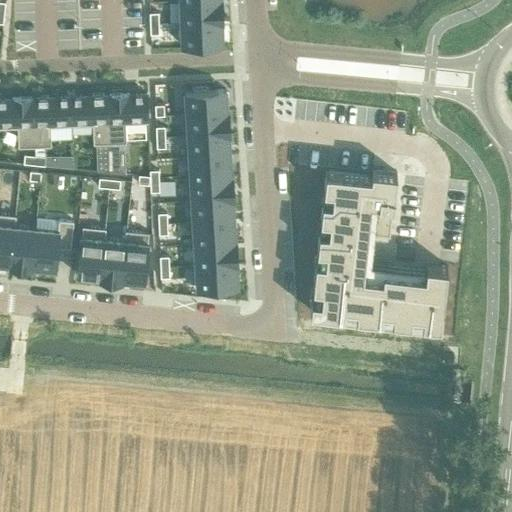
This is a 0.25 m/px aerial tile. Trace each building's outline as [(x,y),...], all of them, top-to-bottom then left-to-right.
[(221,0),(186,0),(180,0),(181,22),(222,20),(221,0)] [(158,12),(149,12),(149,23),(158,23),(158,12)] [(222,20),(181,22),(182,44),(221,43),(221,21),(222,21),(222,20)] [(158,23),(149,23),(150,34),(159,33),(158,23)] [(192,91),(185,91),(186,114),(227,111),(227,110),(226,110),(225,89),(207,90),(207,86),(192,87),(192,91)] [(92,95),(70,95),(71,125),(92,124),(93,144),(109,143),(107,94),(103,94),(103,93),(92,93),(92,95)] [(109,94),(107,94),(109,143),(126,142),(125,123),(147,122),(146,93),(128,93),(109,94)] [(36,96),(32,97),(34,146),(51,145),(50,126),(71,125),(70,95),(48,96),(48,95),(36,95),(36,96)] [(11,98),(0,98),(0,127),(17,127),(18,147),(34,146),(32,97),(11,97),(11,98)] [(163,104),(154,105),(155,116),(164,115),(163,104)] [(227,111),(186,114),(188,135),(229,133),(227,111)] [(164,126),(155,126),(156,137),(165,137),(164,126)] [(229,133),(188,135),(189,157),(229,154),(227,134),(229,134),(229,133)] [(165,137),(156,137),(156,148),(165,147),(165,137)] [(23,163),(34,164),(35,155),(24,154),(23,163)] [(229,154),(189,157),(190,178),(231,176),(231,175),(230,175),(229,154)] [(35,155),(34,164),(44,165),(44,164),(56,165),(56,155),(35,155)] [(110,160),(98,161),(98,170),(99,170),(109,171),(110,162),(110,161),(110,160)] [(110,162),(109,171),(124,173),(123,160),(110,161),(110,162)] [(311,297),(310,310),(343,314),(342,318),(355,319),(356,315),(381,318),(380,322),(392,323),(392,320),(410,322),(410,326),(422,327),(422,323),(440,325),(447,266),(438,265),(426,264),(425,268),(425,274),(383,269),(382,276),(363,274),(367,234),(373,235),(389,237),(390,227),(391,221),(396,172),(393,172),(375,170),(371,169),(371,172),(371,175),(325,170),(323,188),(322,200),(320,218),(319,230),(316,248),(319,249),(319,248),(323,249),(322,260),(315,259),(312,286),(319,287),(318,298),(313,298),(313,297),(311,297)] [(30,170),(29,179),(40,180),(40,171),(30,170)] [(159,170),(150,170),(150,181),(159,180),(159,170)] [(138,174),(138,183),(148,184),(149,175),(138,174)] [(231,176),(190,178),(192,200),(233,198),(231,176)] [(99,177),(98,186),(108,187),(109,178),(99,177)] [(108,187),(119,188),(120,179),(109,178),(108,187)] [(159,180),(150,181),(151,191),(160,191),(159,180)] [(233,198),(192,200),(193,222),(233,219),(231,199),(233,199),(233,198)] [(166,212),(157,213),(158,223),(167,223),(166,212)] [(0,213),(0,262),(9,264),(8,265),(9,265),(14,215),(0,213)] [(14,215),(9,265),(31,267),(35,226),(14,224),(15,215),(14,215)] [(35,226),(31,267),(32,267),(32,266),(55,268),(57,246),(70,248),(73,220),(58,219),(57,228),(35,226)] [(233,219),(193,222),(194,243),(235,241),(235,240),(234,240),(233,219)] [(167,223),(158,223),(158,234),(167,234),(167,223)] [(82,225),(77,274),(98,277),(98,278),(99,278),(104,228),(82,225)] [(104,228),(99,278),(121,280),(126,230),(125,230),(124,239),(104,237),(105,228),(104,228)] [(126,230),(121,280),(122,280),(122,279),(143,281),(148,232),(126,230)] [(235,241),(194,243),(196,265),(237,262),(235,241)] [(168,256),(159,256),(160,267),(169,266),(168,256)] [(237,262),(196,265),(197,287),(204,287),(204,291),(219,290),(219,286),(237,285),(235,263),(237,263),(237,262)] [(169,266),(160,267),(160,277),(169,277),(169,266)]
